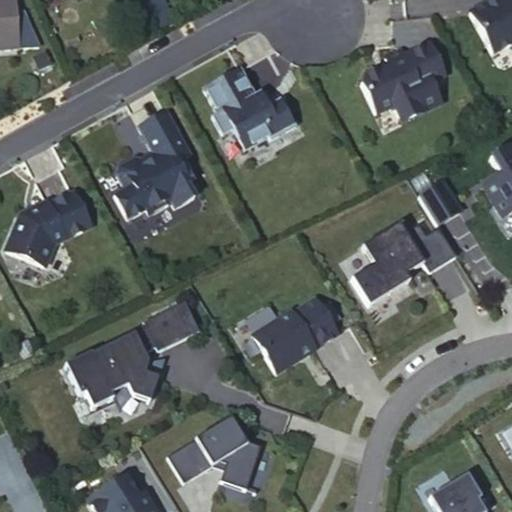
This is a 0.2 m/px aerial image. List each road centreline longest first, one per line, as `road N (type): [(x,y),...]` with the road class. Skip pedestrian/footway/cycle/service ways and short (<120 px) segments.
road 1 (residential): [(0,150),(253,12),(311,10)]
road 2 (residential): [(511,353),(450,372),(407,400),(364,460),(351,511)]
